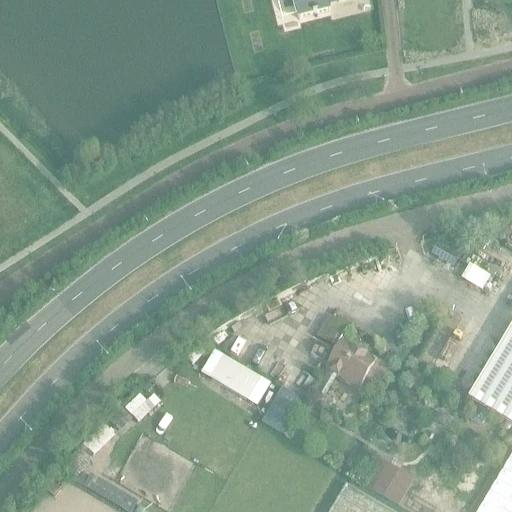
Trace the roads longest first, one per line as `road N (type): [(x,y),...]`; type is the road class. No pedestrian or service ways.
road 1 (unclassified): [(0,495),(99,386),(259,276),(336,243),(511,195)]
road 2 (primary): [(0,441),(104,336),(182,280),(271,233),(367,198),(511,160)]
road 3 (primary): [(511,111),(347,153),(245,192),(156,239),(72,298),(0,371)]
road 4 (residential): [(0,293),(248,150),(396,97)]
